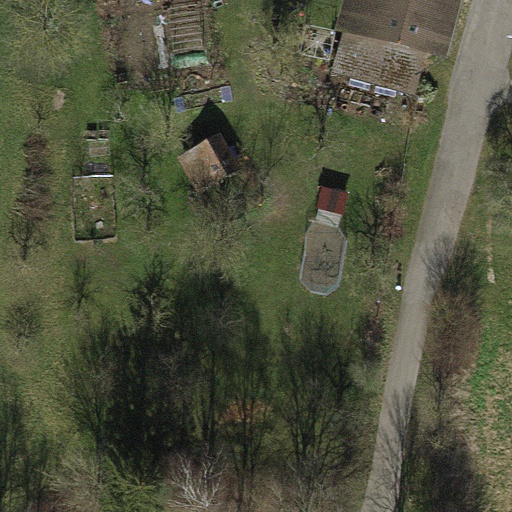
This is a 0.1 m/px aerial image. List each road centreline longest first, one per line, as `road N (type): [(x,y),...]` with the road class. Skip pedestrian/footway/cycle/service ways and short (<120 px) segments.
road 1 (residential): [(422,288),(501,0)]
road 2 (track): [(422,288),(379,511)]
